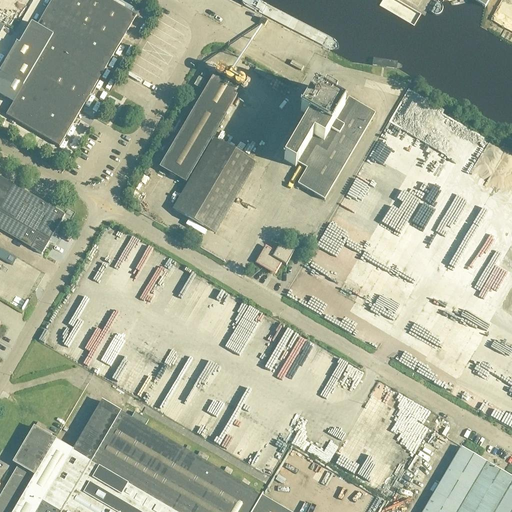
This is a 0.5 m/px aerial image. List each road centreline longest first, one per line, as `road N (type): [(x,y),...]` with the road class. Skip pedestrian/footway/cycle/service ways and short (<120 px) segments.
road 1 (unclassified): [(511,447),(103,205)]
road 2 (unclassified): [(103,205),(210,29)]
road 3 (unclassified): [(0,376),(103,205)]
road 4 (unclassified): [(210,29),(295,74),(386,99)]
road 5 (unclassified): [(103,205),(0,143)]
